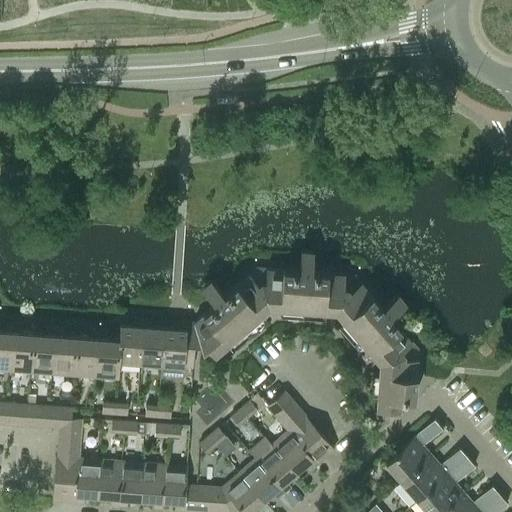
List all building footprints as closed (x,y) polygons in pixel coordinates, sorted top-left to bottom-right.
[(311,263),(311,253),(305,253),(299,253),(299,262),(305,262),(311,263)] [(244,326),(269,304),(255,265),(219,297),(244,326)] [(302,307),(304,269),(255,265),(269,304),(302,307)] [(335,309),(353,272),(304,269),(302,307),(335,309)] [(356,334),(385,309),(353,272),(335,309),(356,334)] [(210,296),(215,292),(220,288),(213,280),(209,284),(204,288),(210,296)] [(394,310),(401,304),(397,299),(393,294),(386,301),(390,306),(394,310)] [(213,352),(244,326),(219,297),(192,319),(200,345),(204,342),(213,352)] [(378,359),(417,347),(406,334),(385,309),(356,334),(378,359)] [(139,361),(143,315),(134,315),(133,322),(119,321),(118,336),(119,336),(118,359),(119,359),(139,361)] [(152,323),(152,316),(143,315),(139,361),(160,362),(163,324),(152,323)] [(181,364),(191,365),(193,345),(184,344),(186,319),(177,318),(176,325),(163,324),(160,362),(160,372),(181,374),(181,364)] [(0,364),(8,365),(12,320),(2,320),(1,327),(0,327),(0,364)] [(19,329),(20,321),(12,320),(8,365),(30,367),(32,330),(19,329)] [(51,368),(54,324),(45,323),(45,331),(32,330),(30,367),(51,368)] [(62,332),(63,324),(54,324),(51,368),(72,370),(75,333),(62,332)] [(95,372),(99,327),(89,326),(88,334),(75,333),(72,370),(95,372)] [(106,335),(107,328),(99,327),(95,372),(118,373),(119,359),(118,359),(119,336),(118,336),(106,335)] [(413,396),(415,371),(417,347),(378,359),(377,369),(375,405),(398,407),(399,395),(413,396)] [(273,412),(291,396),(283,387),(265,403),(273,412)] [(280,420),(298,404),(291,396),(273,412),(280,420)] [(248,415),(257,407),(249,397),(239,406),(248,415)] [(14,413),(15,399),(6,398),(5,412),(14,413)] [(113,413),(114,400),(102,399),(101,412),(113,413)] [(126,413),(127,401),(114,400),(113,413),(126,413)] [(48,416),(49,401),(39,401),(38,415),(48,416)] [(58,414),(59,402),(49,401),(48,416),(58,416),(58,414)] [(70,411),(71,403),(59,402),(58,414),(65,415),(70,411)] [(157,416),(158,403),(145,402),(144,415),(157,416)] [(170,417),(171,404),(158,403),(157,416),(170,417)] [(288,427),(305,412),(298,404),(280,420),(286,427),(287,426),(288,427)] [(238,423),(248,415),(239,406),(230,414),(238,423)] [(295,436),(312,421),(305,412),(288,427),(295,436)] [(80,427),(81,417),(73,416),(67,421),(67,426),(80,427)] [(423,442),(442,425),(434,416),(385,458),(402,478),(432,452),(423,442)] [(123,432),(124,418),(111,417),(110,431),(123,432)] [(136,433),(137,419),(124,418),(123,432),(136,433)] [(166,434),(167,421),(155,420),(155,421),(146,420),(145,432),(154,433),(166,434)] [(180,422),(179,422),(167,421),(166,434),(179,435),(180,422)] [(311,436),(319,429),(312,421),(295,436),(302,444),(311,436)] [(216,443),(226,434),(217,424),(208,433),(216,443)] [(316,460),(302,444),(295,436),(288,427),(287,426),(286,427),(270,441),(295,469),(305,460),(310,466),(316,460)] [(325,452),(333,445),(319,429),(311,436),(325,452)] [(207,451),(216,443),(208,433),(199,441),(207,451)] [(316,460),(325,452),(311,436),(302,444),(316,460)] [(286,477),(295,469),(270,441),(254,455),(284,488),(291,482),(286,477)] [(418,496),(468,453),(460,444),(440,462),(432,452),(402,478),(418,496)] [(77,466),(78,454),(55,452),(54,464),(77,466)] [(455,480),(475,462),(468,453),(418,496),(431,511),(438,511),(464,490),(455,480)] [(96,493),(99,455),(78,454),(77,466),(76,477),(65,476),(63,498),(83,500),(83,492),(96,493)] [(117,502),(121,457),(99,455),(96,493),(109,494),(108,501),(117,502)] [(277,494),(284,488),(254,455),(238,469),(263,497),(272,489),(277,494)] [(139,496),(143,458),(121,457),(117,502),(126,503),(127,495),(139,496)] [(161,498),(164,460),(143,458),(139,496),(151,497),(151,505),(162,505),(162,498),(161,498)] [(183,507),(186,462),(164,460),(161,498),(162,498),(174,499),(173,506),(183,507)] [(76,477),(77,466),(54,464),(53,476),(65,476),(76,477)] [(254,505),(263,497),(238,469),(221,483),(209,482),(207,509),(230,510),(238,503),(245,511),(256,511),(259,510),(254,505)] [(63,498),(65,476),(53,476),(52,497),(63,498)] [(207,509),(209,482),(195,481),(193,507),(207,509)] [(476,511),(500,491),(493,482),(472,500),(464,490),(438,511),(476,511)] [(372,499),(363,490),(356,496),(365,505),(372,499)] [(494,511),(508,500),(500,491),(476,511),(494,511)]
